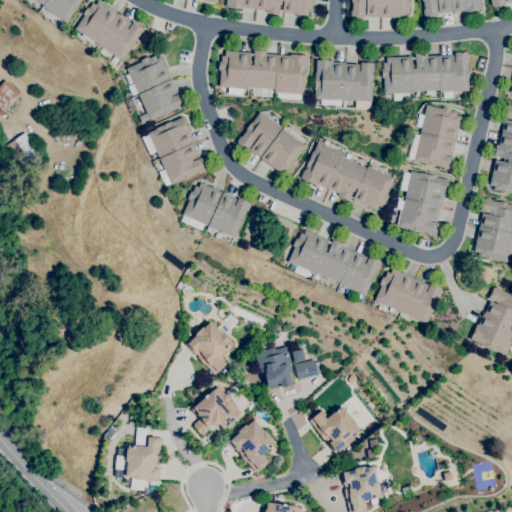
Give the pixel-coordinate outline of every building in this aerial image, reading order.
[(66,23),(42,7),(43,5),(35,0),(31,0),(30,2),(27,0),(81,0),(78,4),(79,5),(74,12),(73,12),(66,23)] [(122,61),(74,29),(83,15),(82,14),(87,7),(88,8),(92,2),(95,4),(97,0),(130,22),(126,28),(128,29),(133,22),(143,29),(142,30),(143,31),(140,36),(139,35),(134,42),(135,43),(130,50),(129,50),(122,61)] [(308,15),(282,12),(283,4),(279,4),(279,11),(279,14),(266,13),(267,10),(243,8),(225,6),(225,0),(314,0),(314,5),(312,4),(311,11),(308,11),(308,15)] [(364,19),(351,19),(351,17),(350,16),(350,10),(351,10),(352,2),(351,2),(351,0),(410,0),(410,6),(409,6),(409,13),(405,13),(405,17),(365,16),(366,10),(364,10),(364,19)] [(425,18),(425,15),(424,15),(423,10),(424,10),(423,1),(422,1),(421,0),(480,0),(481,9),(465,12),(465,10),(453,12),(452,11),(439,13),(438,6),(436,7),(437,16),(425,18)] [(300,100),(276,98),(277,92),(274,92),(274,89),(272,89),(271,97),(252,95),(253,87),(248,87),(248,89),(242,88),(242,94),(228,93),(228,87),(218,86),(220,70),(218,70),(218,62),(220,62),(221,55),(224,55),(225,50),(250,52),(250,60),(253,61),(253,55),(253,50),(266,51),(265,54),(290,55),(290,54),(306,55),(306,56),(307,56),(307,64),(305,64),(305,68),(306,68),(305,85),(304,85),(303,94),(301,94),(300,100)] [(393,101),(392,93),(384,94),(383,77),(382,77),(381,69),(383,69),(382,63),(386,62),(386,57),(411,56),(412,64),(415,64),(415,59),(414,59),(414,54),(427,53),(427,56),(452,55),(453,62),(455,62),(454,52),(467,52),(467,54),(468,54),(469,62),(467,62),(467,69),(468,69),(468,78),(468,91),(439,92),(439,90),(413,91),(413,93),(400,93),(401,100),(393,101)] [(142,124),(138,117),(146,113),(137,93),(132,95),(128,86),(133,84),(126,68),(141,61),(140,60),(148,56),(148,58),(154,55),(156,58),(160,56),(177,92),(170,95),(171,97),(179,93),(184,105),(183,105),(183,107),(178,109),(178,108),(170,111),(170,112),(162,116),(162,115),(150,120),(149,120),(142,124)] [(369,109),(355,108),(355,100),(340,100),(340,106),(320,105),(320,99),(314,99),(315,90),(314,90),(315,73),(316,60),(332,60),(332,62),(344,62),(344,63),(358,64),(358,71),(360,71),(360,62),(372,63),(372,65),(374,65),(374,70),(372,70),(372,79),(373,79),(373,88),(372,88),(371,101),(370,101),(369,109)] [(0,117),(0,84),(4,80),(20,93),(0,117)] [(511,193),(507,193),(507,194),(499,192),(499,191),(493,189),(494,186),(489,185),(495,160),(502,162),(503,158),(498,157),(493,156),(496,144),(498,145),(501,132),(504,119),(511,121),(511,119),(502,117),(505,105),(507,105),(507,104),(511,105),(511,193)] [(448,170),(443,169),(443,167),(434,165),(434,166),(426,164),(413,161),(413,160),(408,158),(413,134),(419,135),(426,105),(442,108),(442,107),(450,109),(450,110),(456,112),(455,115),(461,116),(452,154),(445,153),(445,155),(453,157),(450,169),(449,169),(448,170)] [(281,173),(249,150),(253,144),(252,143),(246,150),(236,143),(237,141),(236,140),(240,136),(241,137),(246,130),(245,129),(250,122),(251,123),(259,112),(305,146),(295,159),(296,160),(291,167),(290,166),(286,171),(284,169),(281,173)] [(59,131),(49,128),(53,117),(63,121),(59,131)] [(164,186),(158,172),(164,169),(155,151),(149,154),(142,137),(148,135),(147,133),(155,129),(155,128),(170,121),(171,122),(182,117),(189,132),(188,132),(193,143),(192,144),(198,156),(191,159),(192,161),(201,157),(206,169),(204,170),(204,171),(199,173),(198,172),(191,176),(183,180),(171,185),(170,183),(164,186)] [(35,173),(25,157),(26,156),(15,139),(25,132),(46,165),(35,173)] [(19,155),(11,144),(16,141),(23,152),(19,155)] [(376,210),(352,199),(355,193),(352,191),(350,196),(351,196),(349,201),(337,196),(338,194),(316,184),(316,185),(300,178),(303,170),(304,170),(306,167),(305,167),(312,151),(313,151),(316,142),(343,154),(342,157),(366,168),(367,166),(394,178),(387,193),(388,194),(385,202),(384,201),(381,207),(378,205),(376,210)] [(433,236),(428,235),(428,233),(419,231),(419,232),(410,230),(411,229),(398,226),(401,210),(396,209),(398,199),(403,201),(406,191),(399,189),(403,172),(409,173),(410,171),(419,173),(419,172),(436,176),(436,177),(448,179),(445,196),(443,195),(440,207),(436,220),(430,219),(429,221),(438,223),(435,235),(433,235),(433,236)] [(234,238),(191,218),(188,225),(180,221),(183,215),(182,214),(188,199),(187,199),(190,191),(192,191),(195,185),(198,187),(200,182),(236,199),(233,205),(234,205),(238,198),(250,203),(249,204),(250,205),(248,210),(247,210),(243,217),(244,218),(240,226),(239,226),(234,238)] [(508,262),(492,259),(492,261),(483,259),(484,257),(477,256),(478,253),(473,252),(481,213),(488,214),(488,213),(480,211),(483,198),(485,199),(485,198),(490,199),(490,200),(498,202),(498,201),(507,203),(507,204),(511,205),(511,254),(510,254),(508,262)] [(36,222),(29,216),(33,212),(40,217),(36,222)] [(365,296),(338,284),(339,283),(315,272),(314,274),(309,271),(306,277),(293,271),(296,265),(287,261),(294,246),(292,246),(296,238),(297,239),(300,233),(303,234),(305,230),(328,240),(325,247),(328,249),(331,243),(330,243),(332,239),(343,244),(342,246),(366,257),(363,263),(365,264),(369,255),(380,261),(379,263),(381,263),(377,271),(376,270),(373,276),(374,276),(370,285),(365,296)] [(426,324),(374,300),(380,285),(379,284),(382,277),(384,277),(386,272),(389,273),(391,268),(428,284),(425,291),(426,291),(430,283),(441,289),(441,290),(442,291),(439,296),(438,295),(435,303),(432,312),(431,311),(426,324)] [(511,339),(505,355),(496,351),(496,352),(481,345),(481,344),(469,339),(476,324),(478,324),(483,313),(484,313),(489,301),(496,304),(496,302),(488,298),(493,287),(495,288),(496,287),(501,289),(501,290),(508,294),(509,293),(511,294),(511,339)] [(190,330),(182,322),(189,315),(197,322),(190,330)] [(214,375),(204,364),(203,364),(197,358),(198,356),(195,354),(194,354),(184,344),(202,327),(203,328),(210,322),(220,333),(221,332),(230,341),(229,342),(232,345),(220,356),(227,363),(214,375)] [(270,388),(269,385),(267,386),(264,374),(266,374),(265,371),(260,372),(254,351),(257,351),(256,350),(264,348),(264,350),(274,347),(275,349),(286,346),(290,364),(287,365),(287,366),(289,365),(291,373),(289,373),(292,384),(281,387),(280,386),(270,388)] [(294,362),(291,352),(302,349),(304,360),(294,362)] [(297,380),(293,365),(313,360),(317,375),(297,380)] [(230,395),(226,389),(231,384),(236,390),(230,395)] [(202,435),(200,434),(193,426),(194,425),(193,424),(199,419),(191,410),(217,387),(224,394),(227,394),(230,397),(230,400),(240,412),(236,416),(237,416),(223,429),(219,424),(218,425),(217,425),(216,425),(215,425),(214,425),(213,425),(212,424),(211,424),(208,426),(210,428),(202,435)] [(335,454),(326,442),(324,439),(323,440),(317,432),(318,432),(308,421),(322,410),(328,417),(340,407),(342,410),(343,409),(352,419),(351,420),(361,432),(353,438),(354,439),(335,454)] [(256,473),(246,461),(245,462),(239,455),(240,454),(238,451),(237,452),(227,440),(245,424),(246,425),(253,419),(263,431),(265,430),(276,443),(262,454),(269,461),(265,464),(266,466),(262,469),(260,469),(256,473)] [(110,441),(104,436),(110,427),(117,432),(110,441)] [(143,490),(129,489),(131,477),(125,477),(123,477),(123,478),(114,477),(114,473),(115,473),(115,471),(114,471),(115,469),(114,469),(116,456),(117,447),(128,448),(128,444),(144,446),(144,443),(141,443),(142,439),(144,439),(145,436),(162,438),(160,453),(161,454),(160,463),(159,463),(159,466),(160,466),(158,482),(144,480),(143,490)] [(354,511),(348,511),(346,498),(344,490),(345,489),(345,486),(343,486),(340,471),(364,466),(364,468),(374,466),(377,482),(378,481),(380,493),(380,494),(381,497),(364,500),(366,510),(354,511)] [(404,497),(401,488),(411,485),(414,494),(404,497)] [(262,511),(263,503),(299,507),(298,511),(262,511)]
